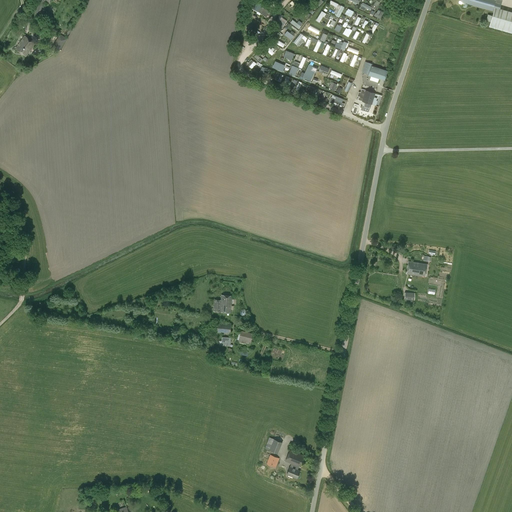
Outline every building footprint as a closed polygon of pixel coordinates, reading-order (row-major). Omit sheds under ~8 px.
[(36,0),(30,15),(37,18),(45,1),(50,3),(50,0),(36,0)] [(329,5),(335,8),(338,4),(332,0),(329,5)] [(395,10),(403,0),(402,0),(395,0),(391,5),(395,10)] [(460,0),(460,1),(459,0),(458,4),(461,4),(462,4),(464,4),(463,8),(466,9),(467,5),(465,4),(466,3),(493,11),(489,27),(511,33),(511,12),(494,7),(496,0),(460,0)] [(253,2),(250,10),(262,13),(265,5),(253,2)] [(370,10),(372,6),(362,2),(359,8),(364,10),(365,8),(370,10)] [(335,15),(339,17),(345,7),(341,5),(335,15)] [(352,17),(354,11),(347,8),(345,14),(352,17)] [(374,16),(380,19),(383,12),(377,9),(374,16)] [(319,22),(325,13),(322,10),(316,20),(319,22)] [(280,20),(283,15),(279,13),(274,24),(282,28),(285,22),(280,20)] [(326,25),(329,27),(331,24),(333,25),(336,21),(330,18),(326,25)] [(303,23),(298,20),(296,22),(292,19),(290,22),(298,29),(303,23)] [(310,27),(311,25),(308,23),(303,31),(311,35),(314,29),(310,27)] [(338,24),(334,29),(338,32),(342,27),(338,24)] [(348,37),(352,30),(346,27),(342,33),(348,37)] [(290,40),(293,36),(286,29),(283,33),(290,40)] [(301,33),(293,41),(297,45),(302,38),(305,40),(307,38),(301,33)] [(35,43),(25,36),(16,49),(26,56),(35,43)] [(274,38),(272,42),(283,46),(285,43),(274,38)] [(313,50),(317,52),(321,42),(317,40),(313,50)] [(336,44),(335,46),(344,50),(347,43),(343,41),(341,46),(336,44)] [(327,44),(322,54),(326,55),(330,46),(327,44)] [(357,54),(359,51),(348,46),(347,50),(357,54)] [(271,55),(274,53),(268,47),(266,49),(271,55)] [(261,62),(263,59),(258,56),(261,52),(258,50),(253,57),(261,62)] [(286,50),(283,57),(291,60),(294,54),(286,50)] [(340,59),(343,60),(344,57),(347,59),(349,54),(344,52),(340,59)] [(300,63),(295,61),(293,64),(302,68),(307,58),(303,56),(300,63)] [(276,58),(272,67),(282,71),(286,62),(276,58)] [(251,59),(245,66),(250,70),(256,63),(251,59)] [(387,71),(371,66),(372,63),(365,61),(362,73),(368,75),(385,80),(387,71)] [(308,64),(302,78),(310,82),(316,68),(308,64)] [(295,76),(298,67),(292,65),(288,74),(295,76)] [(322,72),(322,75),(326,76),(329,68),(320,65),(318,71),(322,72)] [(334,91),(337,84),(332,81),(329,89),(334,91)] [(370,108),(371,104),(372,104),(375,93),(365,90),(364,95),(359,93),(358,96),(359,97),(358,100),(365,102),(364,107),(370,108)] [(325,101),(343,108),(345,104),(341,102),(343,98),(328,93),(325,101)] [(408,261),(407,267),(426,270),(427,264),(408,261)] [(426,270),(407,267),(406,273),(425,276),(426,270)] [(221,295),(221,300),(214,299),(213,311),(220,312),(230,313),(232,296),(221,295)] [(222,323),(223,322),(218,322),(216,333),(230,334),(231,323),(226,323),(225,324),(222,323)] [(250,345),(253,333),(241,330),(238,342),(250,345)] [(229,345),(230,337),(221,336),(220,345),(229,345)] [(247,357),(248,348),(241,347),(239,356),(247,357)] [(278,453),(282,441),(268,437),(265,449),(278,453)] [(275,468),(279,458),(270,455),(266,464),(275,468)] [(299,465),(300,459),(286,456),(285,462),(299,465)] [(300,471),(290,467),(287,474),(297,478),(300,471)]
